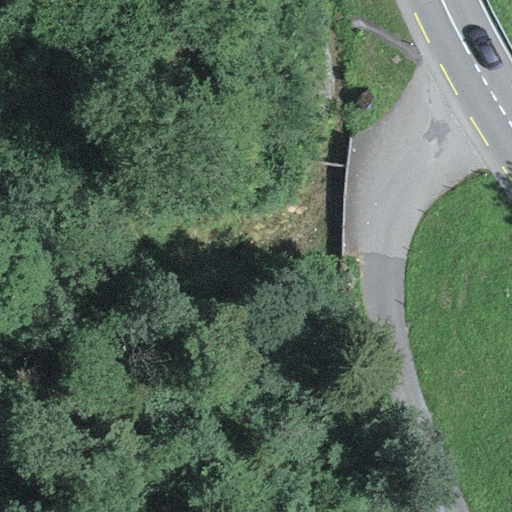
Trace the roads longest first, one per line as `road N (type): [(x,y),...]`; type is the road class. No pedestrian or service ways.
road 1 (track): [(435,511),(397,436),(362,318),(365,232),(392,168),(473,88)]
road 2 (secondary): [(427,0),(511,146)]
